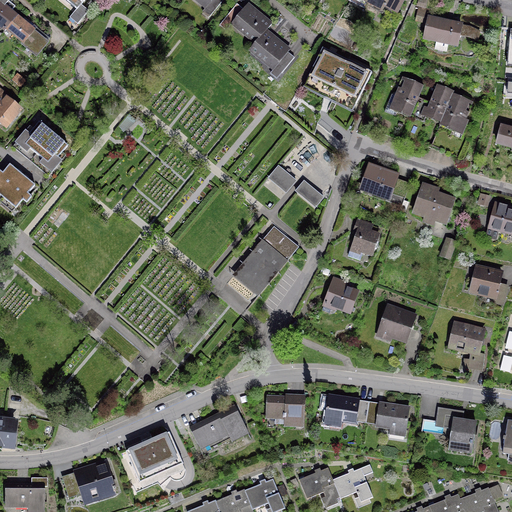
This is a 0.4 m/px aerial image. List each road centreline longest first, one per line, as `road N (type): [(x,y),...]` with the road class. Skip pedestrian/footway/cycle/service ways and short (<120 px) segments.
road 1 (residential): [(511,190),(382,151),(355,155),(318,250),(269,336),(266,377)]
road 2 (residential): [(266,377),(76,453),(0,461)]
road 3 (residential): [(511,401),(350,377),(266,377)]
